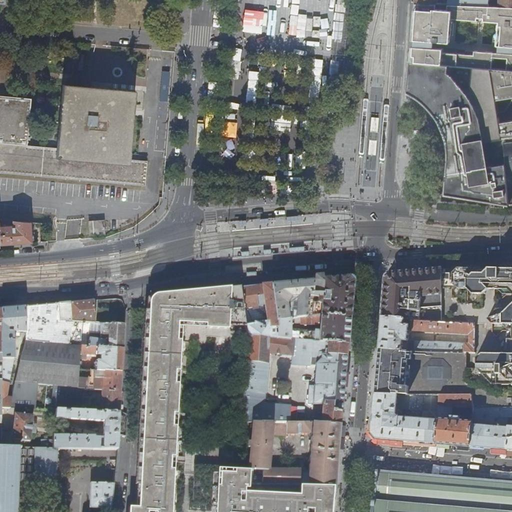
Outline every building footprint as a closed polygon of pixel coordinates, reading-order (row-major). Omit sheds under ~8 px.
[(416,2),(413,39),(450,42),(452,18),(480,21),(480,18),(484,18),(484,21),(499,22),(499,25),(497,25),(496,37),(498,38),(497,46),(495,46),(511,47),(511,7),(449,4),(440,4),(416,2)] [(459,49),(412,45),(412,54),(411,61),(421,62),(492,68),(493,56),(496,57),(497,53),(476,51),(475,51),(477,52),(477,55),(459,53),(459,49)] [(421,62),(411,61),(410,69),(421,70),(421,62)] [(421,70),(410,69),(409,91),(421,98),(427,105),(435,113),(439,118),(440,121),(446,120),(489,114),(495,107),(494,99),(501,98),(500,94),(511,92),(511,120),(497,122),(486,124),(487,130),(482,130),(481,125),(444,130),(447,138),(448,144),(450,165),(449,177),(447,188),(511,203),(504,139),(511,137),(511,70),(507,70),(492,68),(421,62),(421,70)] [(323,97),(326,95),(329,92),(330,88),(330,85),(329,81),(329,74),(321,70),(316,76),(313,77),(310,79),(309,82),(308,86),(308,90),(310,93),(312,95),(316,97),(319,98),(323,97)] [(0,173),(144,185),(145,160),(128,159),(134,90),(61,83),(56,147),(26,145),(30,97),(0,95),(0,173)] [(495,107),(495,112),(503,111),(511,97),(501,98),(494,99),(495,107)] [(446,120),(440,121),(443,126),(444,130),(481,125),(482,130),(487,130),(486,124),(497,122),(495,112),(495,107),(489,114),(446,120)] [(378,118),(371,117),(368,155),(375,156),(378,118)] [(328,153),(338,154),(338,134),(329,134),(328,153)] [(0,223),(0,245),(32,243),(30,222),(12,220),(12,223),(0,223)] [(88,232),(104,231),(103,220),(88,221),(88,232)] [(511,264),(510,265),(503,265),(498,270),(478,270),(478,275),(491,289),(511,310),(511,264)] [(442,270),(442,269),(397,273),(389,275),(386,278),(384,298),(382,318),(405,319),(413,320),(441,322),(442,270)] [(453,271),(442,270),(441,322),(475,324),(475,353),(511,354),(511,328),(465,280),(463,281),(453,271)] [(313,280),(272,284),(277,321),(322,314),(350,316),(352,298),(353,280),(349,277),(324,279),(323,275),(315,275),(313,279),(313,280)] [(277,321),(272,284),(241,287),(244,307),(265,306),(267,322),(246,325),(247,327),(248,336),(252,336),(269,337),(276,338),(277,328),(277,321)] [(244,307),(241,287),(231,288),(230,326),(247,327),(246,325),(244,307)] [(222,329),(224,288),(152,295),(150,326),(153,326),(153,329),(151,329),(150,331),(149,334),(151,336),(153,337),(153,340),(149,340),(148,354),(183,356),(184,341),(181,341),(182,327),(180,327),(181,324),(207,324),(207,328),(222,329)] [(230,326),(231,288),(224,288),(222,329),(229,329),(230,326)] [(91,312),(93,300),(24,306),(24,317),(93,323),(94,312),(91,312)] [(24,317),(24,306),(1,308),(2,336),(1,407),(9,408),(12,397),(6,397),(13,358),(14,338),(13,331),(25,331),(24,317)] [(265,306),(244,307),(246,325),(267,322),(265,306)] [(322,314),(277,321),(277,328),(276,338),(294,339),(328,342),(348,343),(349,329),(350,316),(322,314)] [(124,325),(93,323),(24,317),(25,331),(25,340),(81,345),(123,349),(123,344),(124,325)] [(405,319),(382,318),(381,331),(380,349),(403,350),(403,341),(408,341),(409,334),(410,325),(405,325),(405,319)] [(475,324),(441,322),(413,320),(412,330),(469,334),(469,343),(415,340),(414,350),(475,353),(475,324)] [(268,353),(269,337),(252,336),(248,336),(246,360),(242,422),(263,423),(264,400),(268,353)] [(294,339),(276,338),(269,337),(268,353),(293,355),(294,339)] [(328,342),(294,339),(293,355),(293,365),(317,367),(317,364),(322,358),(322,354),(327,354),(328,342)] [(121,384),(122,371),(95,370),(95,378),(78,377),(79,369),(81,354),(81,345),(25,340),(16,381),(48,385),(69,387),(69,388),(82,388),(99,389),(102,389),(121,390),(121,384)] [(344,384),(348,343),(328,342),(327,354),(322,354),(322,358),(317,364),(317,367),(315,386),(310,386),(308,404),(323,405),(322,423),(341,424),(344,384)] [(122,365),(123,349),(81,345),(81,354),(100,358),(100,364),(95,363),(95,370),(122,371),(122,365)] [(511,354),(475,353),(414,350),(407,350),(403,350),(380,349),(378,372),(377,382),(376,394),(421,395),(440,395),(471,396),(473,408),(474,413),(511,409),(511,354)] [(183,356),(148,354),(148,369),(151,369),(150,372),(149,372),(147,374),(147,377),(148,379),(150,379),(150,383),(147,383),(145,411),(148,412),(148,415),(147,414),(145,417),(145,419),(146,422),(148,422),(148,426),(144,426),(142,455),(146,455),(145,458),(144,458),(142,461),(142,464),(143,465),(145,465),(145,469),(142,469),(140,499),(194,501),(205,501),(219,501),(220,472),(220,465),(194,464),(194,471),(185,471),(185,480),(181,480),(181,485),(176,485),(177,470),(175,470),(175,456),(178,456),(179,427),(177,427),(177,413),(180,413),(182,384),(179,384),(180,370),(182,371),(183,356)] [(12,397),(9,408),(56,410),(81,411),(82,388),(69,388),(69,387),(48,385),(15,382),(12,397)] [(120,407),(121,390),(102,389),(102,393),(101,412),(119,413),(120,407)] [(421,395),(376,394),(374,415),(372,433),(376,439),(436,444),(440,395),(421,395)] [(454,445),(471,447),(473,422),(461,421),(461,420),(460,420),(460,417),(452,417),(453,407),(473,408),(471,396),(440,395),(436,444),(454,445)] [(268,400),(264,400),(263,423),(289,422),(291,406),(268,404),(268,400)] [(496,449),(507,450),(510,417),(511,417),(511,409),(474,413),(473,418),(473,422),(471,447),(496,449)] [(81,411),(56,410),(55,418),(104,421),(102,437),(94,437),(94,436),(53,435),(52,439),(45,439),(44,440),(44,447),(57,448),(117,449),(118,437),(119,413),(101,412),(81,411)] [(12,438),(30,440),(33,416),(15,413),(12,438)] [(259,477),(259,485),(282,484),(336,486),(338,454),(341,424),(322,423),(313,422),(289,422),(263,423),(242,422),(236,469),(244,469),(246,449),(244,449),(245,441),(249,441),(248,447),(251,448),(249,470),(253,470),(252,484),(256,485),(257,471),(263,471),(263,478),(259,477)] [(57,448),(44,447),(6,446),(1,446),(0,446),(0,511),(16,511),(18,481),(56,482),(57,448)] [(334,506),(336,486),(282,484),(259,485),(256,485),(252,484),(253,470),(235,470),(235,472),(220,472),(219,501),(245,503),(259,505),(325,508),(325,505),(334,506)] [(374,511),(511,511),(511,482),(378,471),(374,511)] [(112,501),(114,483),(90,482),(89,507),(111,507),(112,501)] [(194,501),(140,499),(135,499),(135,505),(135,509),(151,510),(151,511),(152,511),(218,511),(218,509),(218,507),(219,501),(205,501),(194,501)] [(333,511),(334,506),(325,505),(325,508),(259,505),(245,503),(219,501),(218,507),(218,509),(218,511),(333,511)]
